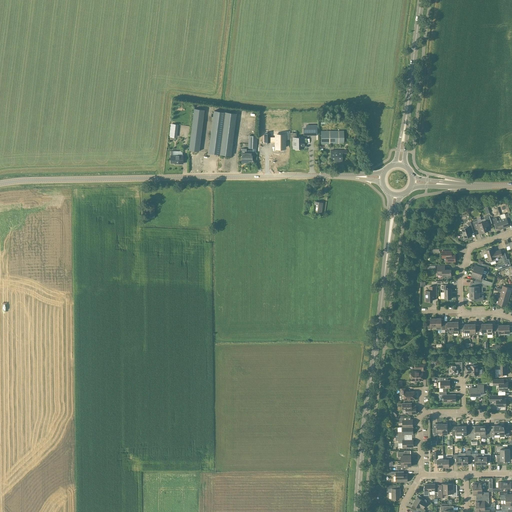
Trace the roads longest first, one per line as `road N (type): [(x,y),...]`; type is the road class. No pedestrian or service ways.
road 1 (tertiary): [(0,184),(381,178)]
road 2 (tertiary): [(356,511),(394,196)]
road 3 (secondary): [(398,163),(421,0)]
